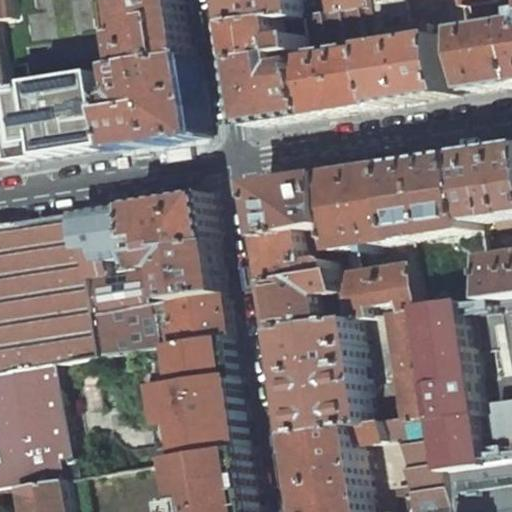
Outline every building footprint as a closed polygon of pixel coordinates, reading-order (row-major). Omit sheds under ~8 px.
[(0,0),(0,22),(3,22),(19,20),(16,0),(0,0)] [(16,0),(19,20),(3,22),(25,151),(75,143),(126,135),(122,106),(118,70),(117,64),(115,50),(103,52),(106,74),(50,82),(37,0),(16,0)] [(191,0),(140,0),(134,1),(139,34),(132,35),(136,62),(117,64),(118,70),(131,68),(201,58),(191,0)] [(308,0),(241,0),(245,27),(313,16),(316,16),(314,3),(309,4),(308,0)] [(375,0),(334,0),(336,13),(377,6),(375,0)] [(375,0),(377,6),(381,33),(415,28),(410,0),(375,0)] [(118,4),(110,5),(114,41),(124,39),(128,39),(123,3),(118,4)] [(491,4),(471,7),(473,19),(493,15),(491,4)] [(316,16),(313,16),(318,52),(319,60),(341,57),(341,53),(346,52),(344,44),(382,38),(381,33),(377,6),(336,13),(316,16)] [(251,63),(298,55),(318,52),(313,16),(245,27),(251,63)] [(0,168),(8,167),(27,165),(25,151),(3,22),(0,22),(0,168)] [(493,27),(475,29),(485,93),(510,89),(511,89),(511,23),(498,26),(497,23),(493,24),(493,27)] [(415,28),(381,33),(382,38),(384,50),(393,107),(434,101),(464,96),(455,37),(437,39),(434,24),(415,28)] [(341,57),(319,60),(320,63),(328,118),(361,113),(393,107),(384,50),(362,54),(362,50),(355,51),(356,55),(348,56),(348,52),(346,52),(341,53),(341,57)] [(298,55),(251,63),(261,128),(293,123),(328,118),(320,63),(304,66),(304,62),(299,63),(298,55)] [(173,141),(211,136),(212,135),(201,58),(131,68),(136,104),(122,106),(126,135),(128,148),(173,141)] [(511,149),(510,150),(475,155),(486,224),(497,223),(511,220),(511,149)] [(441,160),(406,166),(419,243),(460,236),(461,241),(466,241),(465,235),(488,231),(486,224),(475,155),(441,160)] [(406,166),(339,176),(347,227),(350,248),(351,253),(390,247),(390,251),(394,251),(394,247),(419,243),(406,166)] [(278,239),(347,227),(339,176),(302,182),(269,187),(278,239)] [(169,203),(147,206),(152,243),(165,241),(166,254),(228,244),(221,195),(169,203)] [(118,211),(89,215),(98,276),(113,273),(113,268),(118,267),(117,262),(154,255),(152,243),(147,206),(118,211)] [(85,362),(111,357),(104,315),(98,276),(89,215),(47,222),(0,228),(0,376),(28,371),(70,364),(77,363),(85,362)] [(497,223),(486,224),(488,231),(493,260),(503,258),(497,223)] [(347,227),(278,239),(284,286),(349,275),(348,269),(346,269),(344,265),(340,263),(322,266),(320,253),(350,248),(347,227)] [(185,301),(236,293),(228,244),(166,254),(154,255),(162,304),(185,301)] [(113,273),(98,276),(104,315),(162,304),(154,255),(117,262),(118,267),(113,268),(113,273)] [(511,256),(503,258),(493,260),(498,302),(504,301),(511,299),(511,256)] [(422,265),(355,277),(357,295),(359,306),(361,321),(366,320),(382,317),(381,307),(389,306),(389,309),(393,309),(393,306),(408,304),(409,313),(429,308),(422,265)] [(349,275),(284,286),(292,333),(361,321),(359,306),(341,309),(339,298),(357,295),(355,277),(354,274),(349,275)] [(236,293),(185,301),(187,312),(191,344),(242,336),(236,293)] [(477,302),(429,308),(437,363),(444,415),(454,473),(478,470),(502,466),(499,448),(492,438),(489,416),(492,416),(482,355),(482,351),(479,351),(474,318),(504,301),(498,302),(478,306),(477,302)] [(162,304),(104,315),(111,357),(154,350),(167,348),(175,347),(191,344),(187,312),(164,316),(163,305),(162,304)] [(409,313),(398,315),(414,420),(444,415),(437,363),(429,308),(409,313)] [(361,321),(292,333),(307,437),(367,427),(381,425),(366,320),(361,321)] [(260,451),(242,336),(191,344),(175,347),(189,443),(191,462),(260,451)] [(79,414),(70,364),(28,371),(47,489),(75,484),(89,481),(79,414)] [(0,497),(34,491),(47,489),(28,371),(0,376),(0,497)] [(102,375),(87,377),(93,413),(108,410),(105,390),(102,375)] [(381,425),(367,427),(370,443),(377,447),(409,442),(414,447),(417,469),(410,470),(413,488),(403,489),(406,511),(459,511),(454,473),(444,415),(414,420),(381,425)] [(367,427),(307,437),(318,511),(380,511),(374,470),(378,469),(377,464),(373,464),(370,443),(367,427)] [(504,436),(492,438),(499,448),(502,466),(511,464),(511,431),(508,432),(504,432),(504,436)] [(268,511),(260,451),(191,462),(198,502),(188,504),(188,511),(268,511)] [(478,470),(454,473),(459,511),(511,511),(511,464),(502,466),(478,470)] [(181,511),(174,465),(142,471),(91,480),(96,511),(79,511),(75,484),(47,489),(34,491),(36,511),(181,511)]
